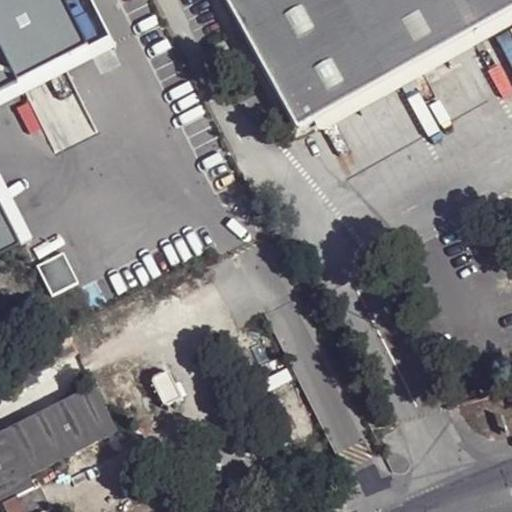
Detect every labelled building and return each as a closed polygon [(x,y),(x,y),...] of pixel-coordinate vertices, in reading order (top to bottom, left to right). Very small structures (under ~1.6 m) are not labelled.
[(0,0),(0,117),(118,60),(90,0),(0,0)] [(511,0),(225,0),(299,133),(316,124),(511,14),(511,0)] [(511,14),(316,124),(322,134),(511,28),(511,14)] [(0,190),(0,264),(30,250),(0,190)] [(96,388),(0,437),(0,509),(5,507),(20,499),(36,491),(32,480),(121,435),(96,388)] [(39,490),(50,511),(51,511),(58,508),(46,485),(39,490)] [(36,491),(20,499),(26,511),(50,511),(39,490),(36,491)] [(26,511),(20,499),(5,507),(7,511),(26,511)]
